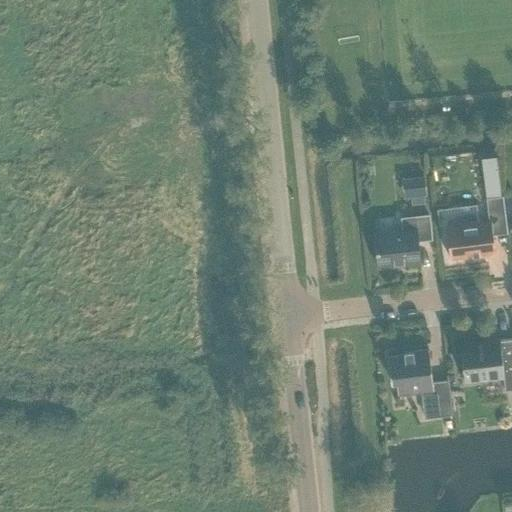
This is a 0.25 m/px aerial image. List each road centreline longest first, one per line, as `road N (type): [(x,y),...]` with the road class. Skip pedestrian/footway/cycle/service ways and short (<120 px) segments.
road 1 (tertiary): [(290,323),(253,0)]
road 2 (residential): [(290,323),(511,297)]
road 3 (tertiary): [(305,511),(290,323)]
